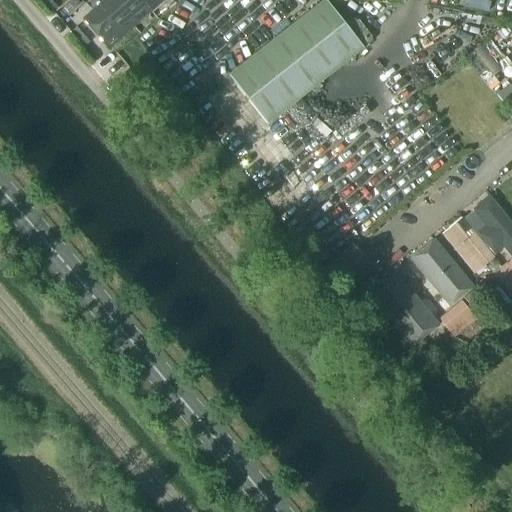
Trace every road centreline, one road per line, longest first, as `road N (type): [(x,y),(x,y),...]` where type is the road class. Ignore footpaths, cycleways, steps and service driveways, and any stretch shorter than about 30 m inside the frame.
road 1 (primary): [(274,511),(0,191)]
road 2 (residential): [(511,149),(379,255)]
road 3 (unclassified): [(105,101),(18,0)]
